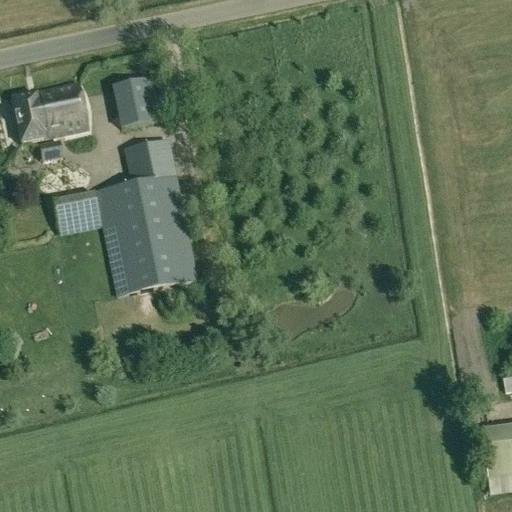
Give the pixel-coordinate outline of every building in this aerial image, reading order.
[(169,121),(160,80),(112,90),(120,132),(169,121)] [(12,101),(21,145),(40,141),(58,137),(87,131),(77,87),(12,101)] [(95,194),(95,195),(102,228),(115,298),(197,282),(169,143),(123,151),(130,187),(95,194)] [(58,145),(38,149),(41,165),(61,161),(58,145)] [(102,228),(95,195),(52,203),(59,236),(102,228)] [(511,427),(480,432),(487,481),(511,478),(511,427)]
